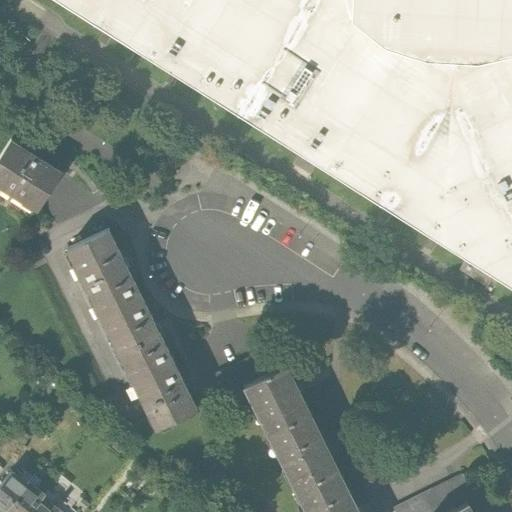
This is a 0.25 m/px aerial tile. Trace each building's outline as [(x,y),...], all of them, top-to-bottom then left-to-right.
[(511,0),(56,0),(511,286),(511,0)] [(11,142),(0,159),(0,188),(36,212),(61,174),(11,142)] [(108,230),(69,249),(158,429),(197,410),(185,386),(157,330),(125,264),(108,230)] [(216,401),(244,387),(285,367),(292,364),(282,342),(205,380),(216,401)] [(285,367),(244,387),(305,511),(355,511),(327,453),(296,390),(285,367)] [(11,427),(5,422),(0,428),(0,432),(5,436),(11,427)] [(29,439),(20,432),(13,440),(22,447),(29,439)] [(0,484),(0,510),(1,511),(3,511),(25,485),(10,472),(0,484)] [(395,511),(449,511),(468,503),(476,499),(464,475),(394,509),(395,511)] [(3,511),(29,511),(41,498),(25,485),(3,511)] [(54,511),(56,510),(41,498),(29,511),(54,511)] [(472,511),(468,503),(449,511),(472,511)]
